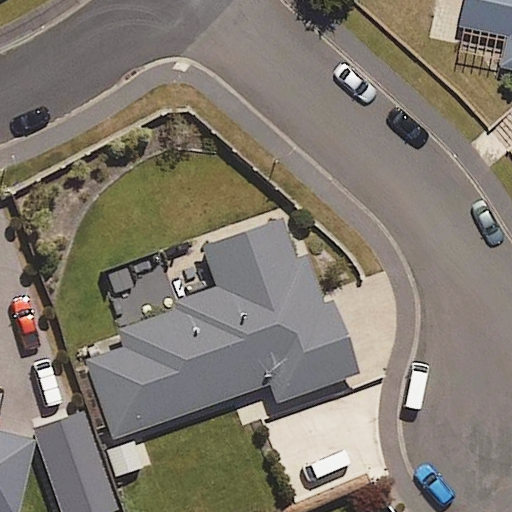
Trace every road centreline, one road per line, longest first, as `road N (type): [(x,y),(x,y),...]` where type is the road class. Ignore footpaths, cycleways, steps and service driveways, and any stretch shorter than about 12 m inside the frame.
road 1 (residential): [(511,402),(496,336),(457,247),(397,169),(211,0)]
road 2 (residential): [(0,97),(48,77),(161,0)]
